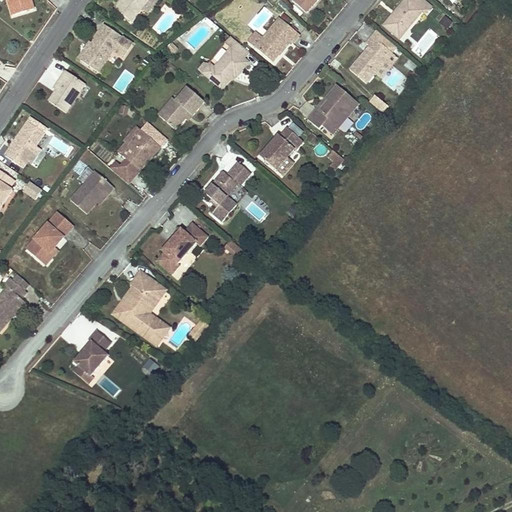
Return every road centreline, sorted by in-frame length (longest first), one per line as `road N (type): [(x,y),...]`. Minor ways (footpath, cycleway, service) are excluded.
road 1 (residential): [(364,0),(286,93),(222,127),(4,389)]
road 2 (residential): [(79,0),(0,115)]
